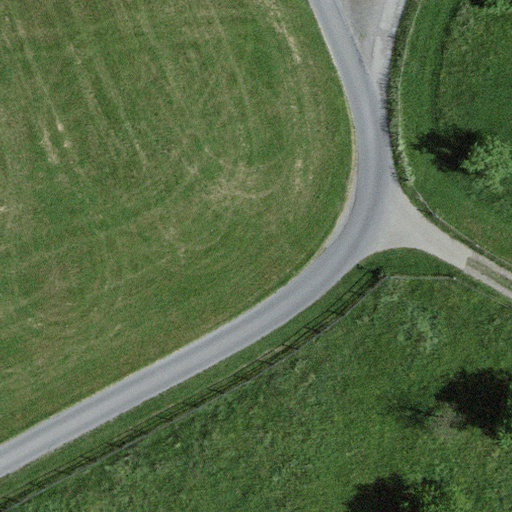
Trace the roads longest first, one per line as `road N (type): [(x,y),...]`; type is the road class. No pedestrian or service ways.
road 1 (track): [(353,49),(375,127),(375,209),(347,261),(302,307),(0,470)]
road 2 (track): [(375,209),(511,287)]
